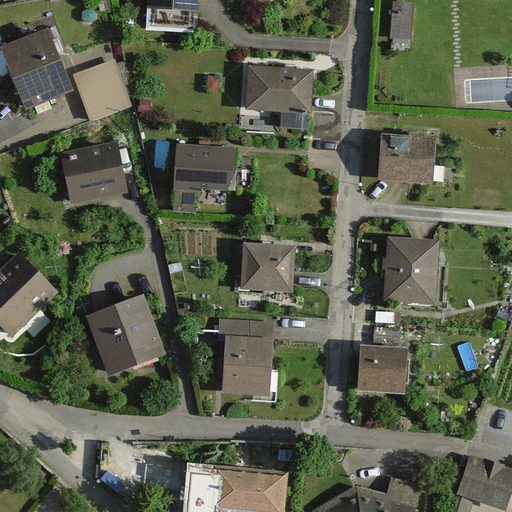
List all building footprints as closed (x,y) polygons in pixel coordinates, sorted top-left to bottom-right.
[(143,0),(141,31),(190,34),(192,0),(143,0)] [(394,0),(394,37),(415,38),(416,0),(394,0)] [(47,30),(0,47),(0,49),(24,113),(72,96),(47,30)] [(70,74),(88,119),(127,104),(110,59),(70,74)] [(245,62),(243,109),(307,112),(309,65),(245,62)] [(379,130),(376,178),(434,182),(437,134),(379,130)] [(243,144),(171,138),(167,190),(239,196),(243,144)] [(62,152),(70,201),(125,192),(117,143),(62,152)] [(386,237),(381,302),(437,307),(442,241),(386,237)] [(242,242),(239,290),(291,293),(294,246),(242,242)] [(36,272),(0,309),(0,326),(11,337),(55,290),(36,272)] [(139,293),(83,315),(107,376),(164,354),(139,293)] [(223,337),(220,393),(269,395),(272,340),(223,337)] [(360,345),(357,392),(405,395),(408,348),(360,345)] [(511,511),(511,473),(473,462),(462,501),(501,511),(511,511)] [(280,511),(284,480),(214,472),(210,511),(219,511),(280,511)] [(317,508),(319,511),(414,511),(418,501),(360,482),(317,508)]
